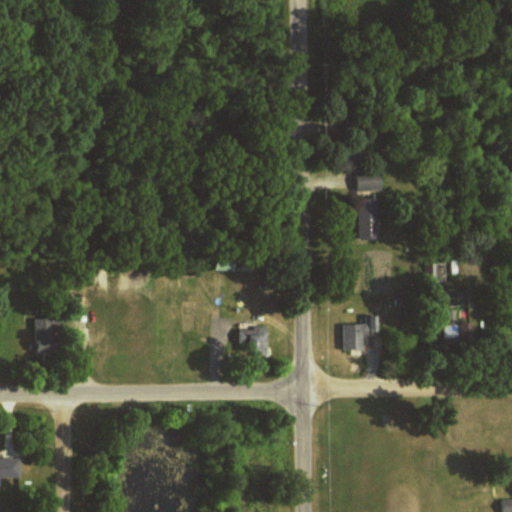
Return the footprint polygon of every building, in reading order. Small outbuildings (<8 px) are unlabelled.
[(351,172),(352,192),(376,191),(375,171),(351,172)] [(373,239),(374,198),(354,197),(354,238),(373,239)] [(444,263),(423,263),(424,281),(444,281),(444,263)] [(337,324),(338,350),(357,349),(356,332),(377,332),(376,315),(361,316),(361,323),(337,324)] [(46,336),(46,318),(28,318),(29,337),(46,336)] [(36,343),(25,345),(27,362),(38,361),(36,343)] [(0,458),(0,477),(12,477),(12,458),(0,458)] [(511,511),(511,498),(495,499),(495,511),(511,511)]
